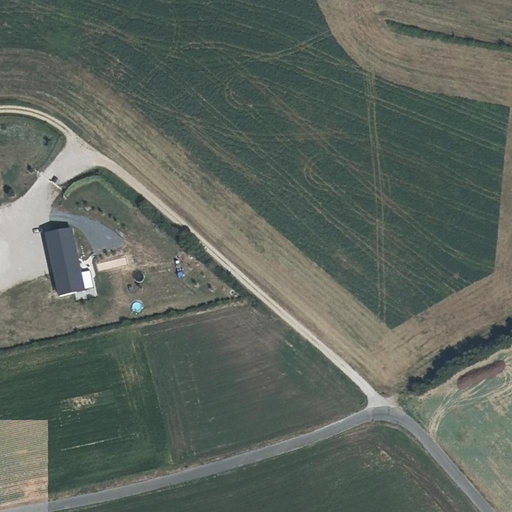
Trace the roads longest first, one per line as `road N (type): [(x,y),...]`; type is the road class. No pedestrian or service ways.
road 1 (track): [(393,413),(82,140),(41,113),(0,108)]
road 2 (residential): [(37,511),(177,484),(393,413),(483,511)]
road 3 (track): [(393,413),(458,364),(511,345)]
